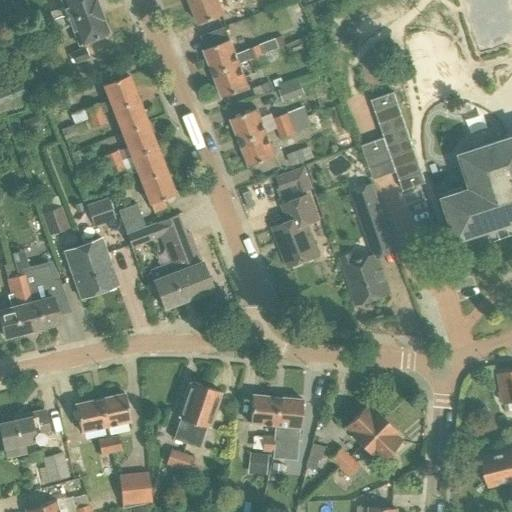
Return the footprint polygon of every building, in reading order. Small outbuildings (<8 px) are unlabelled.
[(24,12),(18,0),(2,0),(9,18),(24,12)] [(54,24),(97,8),(94,0),(61,0),(64,6),(49,12),(54,24)] [(216,0),(188,0),(197,23),(222,14),(216,0)] [(460,1),(432,6),(444,80),(472,76),(460,1)] [(97,8),(54,24),(57,31),(71,26),(78,44),(107,33),(106,31),(109,28),(106,19),(102,19),(97,8)] [(263,32),(220,48),(231,74),(273,58),(263,32)] [(309,35),(298,39),(301,46),(312,42),(309,35)] [(511,35),(503,39),(511,66),(511,35)] [(312,42),(301,46),(304,53),(314,49),(312,42)] [(273,58),(231,74),(240,100),(283,83),(273,58)] [(0,112),(29,101),(19,75),(0,82),(0,112)] [(130,78),(87,94),(97,121),(139,105),(130,78)] [(283,83),(240,100),(250,125),(293,109),(283,83)] [(328,87),(317,91),(320,98),(331,94),(328,87)] [(331,94),(320,98),(323,105),(334,101),(331,94)] [(139,105),(97,121),(106,146),(148,131),(149,131),(139,105)] [(293,109),(250,125),(261,152),(303,135),(293,109)] [(73,122),(62,126),(65,134),(76,129),(73,122)] [(76,129),(65,134),(67,141),(79,137),(76,129)] [(148,131),(106,146),(116,173),(158,157),(149,131),(148,131)] [(340,150),(353,145),(348,131),(335,136),(340,150)] [(461,154),(471,188),(443,197),(457,240),(511,222),(511,137),(474,150),(473,150),(461,154)] [(300,167),(321,162),(318,149),(297,155),(300,167)] [(85,156),(74,160),(77,167),(88,163),(85,156)] [(313,189),(305,166),(275,176),(280,190),(296,185),(297,189),(299,193),(313,189)] [(389,294),(377,258),(396,251),(373,183),(349,191),(372,255),(356,261),(353,252),(339,257),(342,265),(355,305),(389,294)] [(289,268),(319,255),(307,225),(318,220),(308,195),(282,205),(289,222),(273,228),(289,268)] [(93,226),(115,218),(107,197),(85,205),(93,226)] [(125,232),(144,225),(136,204),(117,210),(125,232)] [(48,235),(69,228),(61,206),(40,213),(48,235)] [(144,225),(125,232),(131,248),(165,235),(159,219),(144,225)] [(164,308),(212,290),(190,234),(164,244),(171,262),(150,270),(164,308)] [(99,291),(117,284),(101,237),(83,243),(93,273),(99,291)] [(99,291),(93,273),(83,243),(64,250),(80,297),(99,291)] [(15,276),(14,273),(12,262),(3,265),(6,279),(10,294),(7,295),(10,308),(0,310),(0,323),(3,337),(31,330),(17,276),(15,276)] [(28,273),(17,276),(31,330),(59,323),(56,314),(69,311),(58,281),(52,283),(47,266),(28,270),(28,273)] [(511,370),(497,374),(504,404),(511,402),(511,370)] [(274,425),(277,397),(251,395),(249,423),(274,425)] [(168,399),(172,445),(200,443),(199,430),(200,430),(198,397),(168,399)] [(299,427),(301,399),(277,397),(274,425),(299,427)] [(168,399),(141,402),(145,447),(172,445),(168,399)] [(114,404),(118,450),(145,447),(141,402),(114,404)] [(114,404),(84,407),(87,440),(89,440),(90,452),(118,450),(114,404)] [(26,454),(25,442),(34,440),(33,439),(51,435),(45,408),(12,415),(13,422),(0,424),(0,436),(2,447),(3,447),(6,459),(26,454)] [(271,451),(273,436),(263,435),(261,451),(271,452),(271,451)] [(281,461),(284,437),(273,436),(271,451),(271,452),(273,452),(272,461),(281,461)] [(309,447),(302,472),(311,474),(318,450),(309,447)] [(511,450),(481,458),(488,486),(511,479),(511,450)] [(42,484),(69,477),(62,452),(41,458),(44,467),(38,469),(42,484)] [(79,475),(92,474),(89,454),(77,455),(79,475)] [(357,458),(344,457),(342,485),(387,490),(390,460),(357,457),(357,458)] [(173,459),(165,460),(166,471),(174,471),(173,459)] [(173,459),(174,471),(182,470),(181,459),(173,459)] [(119,464),(111,465),(112,476),(120,475),(119,464)] [(127,464),(119,464),(120,475),(128,475),(127,464)] [(282,465),(272,464),(271,474),(281,474),(282,465)] [(312,474),(311,483),(324,483),(324,475),(312,474)] [(311,483),(311,491),(324,491),(324,483),(311,483)] [(130,487),(131,503),(158,501),(157,485),(130,487)] [(385,511),(387,490),(342,485),(338,511),(385,511)] [(26,511),(74,511),(68,492),(56,495),(56,493),(24,502),(26,511)] [(103,503),(91,507),(93,511),(100,511),(105,511),(103,503)]
